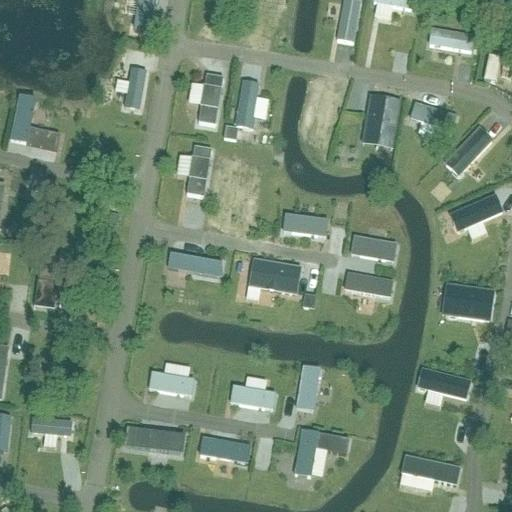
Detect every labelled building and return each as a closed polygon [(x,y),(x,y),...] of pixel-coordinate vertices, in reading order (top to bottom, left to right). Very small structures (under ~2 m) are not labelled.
[(161,0),(139,0),(133,39),(155,42),(161,0)] [(263,0),(263,22),(282,23),(282,0),(263,0)] [(414,0),(372,0),(372,5),(412,13),(414,0)] [(354,49),(361,4),(342,1),(336,46),(354,49)] [(428,51),(471,57),(474,37),(431,31),(428,51)] [(226,86),(205,82),(198,132),(218,135),(226,86)] [(260,85),(243,82),(236,129),(253,131),(260,85)] [(401,102),(371,96),(362,145),(393,151),(401,102)] [(320,148),(338,152),(350,105),(332,100),(320,148)] [(39,109),(19,105),(9,148),(29,152),(39,109)] [(455,135),(427,126),(423,141),(451,149),(455,135)] [(494,143),(480,129),(445,167),(459,180),(494,143)] [(472,192),(505,156),(498,150),(466,187),(472,192)] [(183,181),(193,182),(196,163),(186,161),(183,181)] [(234,168),(232,221),(246,222),(248,169),(234,168)] [(214,208),(215,188),(194,187),(193,207),(214,208)] [(453,194),(441,203),(450,214),(462,205),(453,194)] [(496,197),(450,215),(456,233),(502,213),(496,197)] [(324,242),(327,224),(281,218),(279,236),(324,242)] [(398,244),(354,237),(351,255),(396,262),(398,244)] [(222,267),(172,258),(168,277),(218,286),(222,267)] [(302,271),(254,263),(250,287),(299,294),(302,271)] [(395,283),(346,274),(343,292),(391,302),(395,283)] [(493,296),(441,288),(436,317),(489,325),(493,296)] [(9,355),(0,353),(0,408),(2,409),(9,355)] [(302,367),(296,409),(315,411),(321,369),(302,367)] [(465,405),(471,382),(422,370),(416,392),(465,405)] [(195,381),(151,375),(149,391),(192,397),(195,381)] [(277,395),(234,389),(232,405),(275,412),(277,395)] [(448,421),(451,401),(434,399),(432,419),(448,421)] [(11,419),(0,417),(0,455),(6,456),(11,419)] [(71,426),(30,422),(30,438),(70,442),(71,426)] [(347,438),(302,431),(295,476),(312,479),(317,448),(345,453),(347,438)] [(182,439),(126,433),(123,457),(179,464),(182,439)] [(254,446),(204,438),(201,455),(251,464),(254,446)] [(279,476),(279,453),(258,453),(257,476),(279,476)] [(407,454),(403,473),(455,486),(460,468),(407,454)] [(319,481),(304,481),(304,487),(331,488),(332,456),(320,456),(319,481)] [(219,464),(218,472),(241,473),(241,465),(219,464)] [(410,485),(410,502),(461,504),(462,487),(410,485)]
